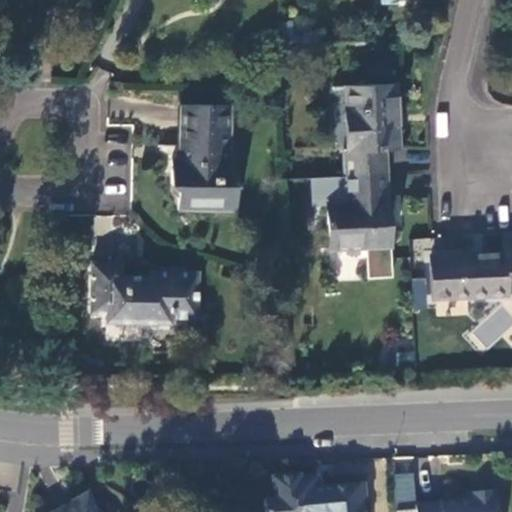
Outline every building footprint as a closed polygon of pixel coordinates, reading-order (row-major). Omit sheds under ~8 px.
[(350,174),(391,172),(390,146),(401,145),(400,83),(352,86),(355,146),(348,147),(350,174)] [(232,106),(182,105),(181,158),(174,158),(173,184),(180,191),(179,210),(238,211),(237,159),(232,159),(232,106)] [(393,243),(391,172),(350,174),(351,200),(331,201),(332,246),(393,243)] [(511,231),(503,232),(504,252),(431,257),(433,296),(508,293),(509,285),(511,285),(511,231)] [(198,317),(199,271),(151,271),(151,274),(123,274),(123,263),(93,263),(93,313),(108,313),(108,321),(172,322),(172,317),(198,317)] [(412,277),(413,308),(428,307),(426,277),(412,277)] [(484,347),(511,324),(511,321),(501,308),(472,331),(484,347)] [(394,501),(415,500),(414,472),(393,473),(394,501)] [(300,475),(274,478),(275,499),(266,499),(267,511),(365,511),(364,500),(367,500),(365,484),(331,486),(331,495),(322,496),(319,477),(300,477),(300,475)] [(466,498),(418,503),(418,511),(501,511),(500,495),(497,495),(496,487),(471,490),(472,497),(466,498)] [(98,511),(88,494),(59,511),(98,511)]
